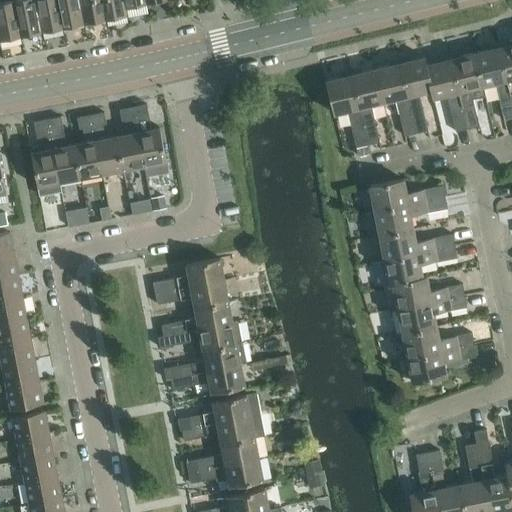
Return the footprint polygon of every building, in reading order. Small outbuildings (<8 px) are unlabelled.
[(3,0),(3,2),(0,2),(0,39),(21,35),(13,0),(3,0)] [(13,0),(21,35),(42,31),(36,0),(13,0)] [(36,0),(42,31),(63,27),(58,0),(36,0)] [(58,0),(63,27),(85,23),(80,0),(58,0)] [(80,0),(85,23),(106,19),(101,0),(80,0)] [(101,0),(106,19),(127,15),(128,14),(126,7),(125,7),(124,0),(101,0)] [(510,45),(499,47),(511,99),(511,40),(511,41),(509,43),(510,45)] [(511,99),(499,47),(475,53),(483,86),(496,83),(499,98),(505,120),(511,118),(511,99)] [(475,53),(451,59),(468,129),(480,126),(474,104),(473,99),(485,96),(483,86),(475,53)] [(425,57),(400,63),(417,133),(428,130),(423,108),(419,94),(432,91),(433,90),(426,65),(427,65),(425,57)] [(427,65),(426,65),(433,90),(432,91),(434,98),(448,95),(451,109),(456,132),(457,132),(468,129),(451,59),(427,65)] [(400,63),(376,69),(384,102),(397,99),(400,113),(405,136),(417,133),(400,63)] [(376,69),(351,75),(368,145),(369,145),(380,142),(375,119),(374,120),(371,105),(384,102),(376,69)] [(327,81),(335,114),(348,111),(351,125),(357,148),(368,145),(351,75),(327,81)] [(147,104),(134,107),(145,166),(147,175),(169,171),(167,162),(160,128),(152,130),(149,116),(147,104)] [(128,134),(117,136),(124,171),(145,166),(134,107),(120,109),(122,121),(126,121),(128,134)] [(105,112),(91,115),(103,175),(124,171),(117,136),(106,139),(104,125),(107,124),(105,112)] [(86,143),(75,145),(81,179),(103,175),(91,115),(78,117),(80,130),(83,129),(86,143)] [(61,116),(48,119),(60,183),(81,179),(75,145),(67,146),(65,133),(62,120),(61,116)] [(32,153),(38,187),(40,194),(62,190),(60,183),(48,119),(34,121),(35,126),(37,138),(40,151),(32,153)] [(368,145),(357,148),(359,156),(371,153),(369,145),(368,145)] [(404,179),(370,186),(375,211),(446,197),(443,185),(422,189),(423,191),(407,194),(404,179)] [(165,196),(152,198),(154,211),(167,208),(165,196)] [(446,197),(375,211),(380,235),(413,229),(411,215),(427,211),(427,213),(448,209),(446,197)] [(141,200),(131,202),(133,215),(143,213),(141,200)] [(74,210),(66,211),(69,227),(77,225),(74,210)] [(110,210),(99,212),(101,221),(112,219),(110,210)] [(6,212),(0,213),(0,226),(9,225),(6,212)] [(413,229),(380,235),(385,259),(455,246),(453,234),(432,238),(432,239),(416,242),(413,229)] [(10,232),(0,234),(0,257),(15,254),(10,232)] [(385,259),(375,261),(380,286),(393,283),(423,278),(423,277),(420,263),(436,260),(437,261),(458,257),(455,246),(385,259)] [(15,254),(0,257),(0,279),(19,276),(15,254)] [(186,276),(153,282),(156,293),(163,292),(225,280),(220,258),(187,264),(188,273),(186,276)] [(19,276),(0,279),(0,301),(23,297),(19,276)] [(423,278),(393,283),(393,284),(398,309),(465,295),(463,284),(446,287),(446,288),(430,291),(427,276),(423,277),(423,278)] [(225,280),(163,292),(166,303),(190,298),(193,300),(195,308),(229,301),(225,280)] [(163,292),(156,293),(158,304),(166,303),(163,292)] [(465,295),(398,309),(403,333),(437,326),(434,312),(450,309),(450,311),(467,307),(465,295)] [(23,297),(0,301),(0,323),(27,318),(23,297)] [(170,323),(162,325),(164,336),(172,334),(233,322),(229,301),(195,308),(196,315),(194,318),(170,323)] [(27,318),(0,323),(0,345),(31,339),(27,318)] [(233,322),(172,334),(174,345),(197,340),(200,351),(203,350),(241,343),(240,343),(242,340),(239,323),(236,322),(233,322)] [(437,326),(403,333),(408,357),(475,344),(472,332),(455,336),(455,337),(439,340),(437,326)] [(164,336),(158,337),(160,347),(174,345),(172,334),(164,336)] [(31,339),(0,345),(0,353),(3,367),(35,360),(31,339)] [(203,361),(170,367),(172,378),(241,364),(244,364),(246,361),(243,344),(241,343),(203,350),(205,358),(203,361)] [(475,344),(408,357),(413,382),(446,376),(443,361),(459,358),(460,359),(477,356),(475,344)] [(35,360),(3,367),(7,388),(39,382),(35,360)] [(241,364),(172,378),(175,389),(207,383),(210,385),(212,393),(245,387),(241,364)] [(39,382),(7,388),(11,410),(44,404),(39,382)] [(213,412),(178,419),(180,429),(182,429),(261,414),(256,392),(213,401),(215,409),(213,412)] [(45,411),(13,418),(17,440),(49,433),(45,411)] [(261,414),(182,429),(184,440),(217,434),(220,436),(222,444),(255,437),(265,435),(261,414)] [(487,428),(475,431),(477,443),(490,511),(511,511),(511,490),(509,475),(508,475),(494,478),(492,464),(493,464),(489,441),(487,428)] [(49,433),(17,440),(21,461),(54,454),(49,433)] [(224,454),(186,461),(189,472),(199,470),(259,459),(255,437),(222,444),(224,454)] [(474,482),(460,485),(465,511),(490,511),(477,443),(465,445),(470,468),(471,468),(474,482)] [(440,450),(428,452),(439,511),(465,511),(460,485),(446,488),(443,473),(444,473),(440,450)] [(411,511),(410,511),(439,511),(428,452),(417,454),(416,454),(423,489),(420,492),(410,494),(414,511),(411,511)] [(54,454),(21,461),(25,482),(58,476),(54,454)] [(259,459),(199,470),(201,481),(216,478),(216,480),(218,482),(229,480),(230,487),(264,480),(259,459)] [(319,460),(304,463),(307,475),(322,471),(319,460)] [(199,470),(189,472),(191,483),(201,481),(199,470)] [(323,473),(307,476),(310,488),(325,485),(323,473)] [(58,476),(25,482),(29,503),(62,497),(58,476)] [(217,508),(196,511),(258,511),(270,510),(265,488),(228,495),(229,504),(227,507),(217,509),(217,508)] [(64,511),(62,497),(29,503),(31,511),(64,511)]
